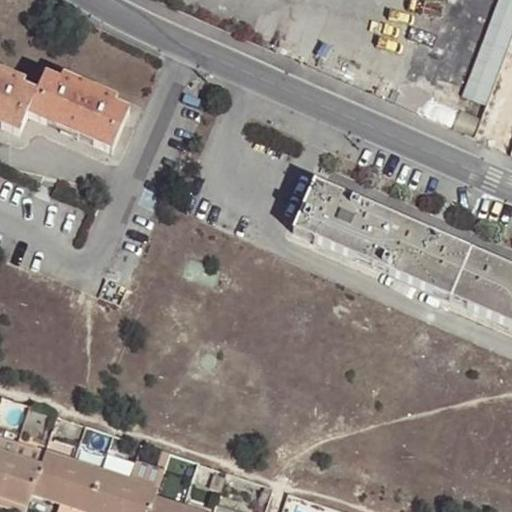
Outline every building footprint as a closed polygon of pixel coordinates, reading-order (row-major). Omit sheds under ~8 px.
[(511,38),(511,0),(497,0),(461,95),(486,106),(511,38)] [(0,130),(19,139),(28,120),(111,156),(129,114),(45,78),(37,96),(0,80),(0,130)] [(511,274),(424,236),(315,188),(295,234),(415,287),(511,329),(511,274)] [(12,460),(0,496),(0,499),(27,509),(31,496),(45,456),(46,451),(18,442),(12,460)] [(0,455),(0,496),(12,460),(0,455)] [(54,496),(61,499),(73,465),(45,456),(31,496),(51,504),(54,496)] [(59,507),(57,511),(88,511),(101,475),(73,465),(61,499),(59,507)] [(101,475),(88,511),(118,511),(128,484),(101,475)] [(150,511),(154,500),(157,493),(128,484),(118,511),(150,511)] [(258,505),(268,508),(272,498),(260,494),(258,505)] [(51,504),(59,507),(61,499),(54,496),(51,504)] [(0,499),(0,507),(12,511),(26,511),(27,509),(0,499)] [(150,511),(182,511),(183,510),(154,500),(150,511)]
